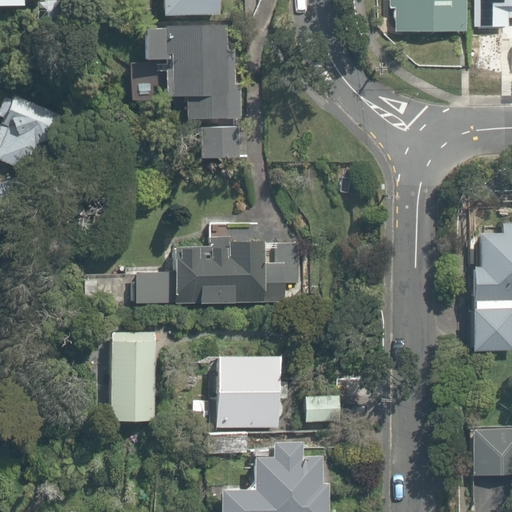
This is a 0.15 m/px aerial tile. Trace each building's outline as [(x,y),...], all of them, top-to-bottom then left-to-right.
[(0,0),(0,14),(14,15),(14,3),(41,3),(40,0),(0,0)] [(153,0),(154,19),(212,17),(211,0),(153,0)] [(464,31),(464,0),(390,0),(389,35),(463,37),(464,31)] [(511,0),(464,0),(464,31),(503,32),(503,20),(511,19),(511,0)] [(156,65),(156,100),(175,100),(176,123),(239,122),(238,30),(126,32),(127,65),(156,65)] [(57,107),(4,86),(0,95),(0,165),(29,177),(57,107)] [(247,127),(190,128),(190,161),(248,160),(247,127)] [(511,329),(511,224),(489,224),(489,238),(462,238),(461,355),(505,355),(506,329),(511,329)] [(207,235),(206,258),(176,257),(174,317),(298,322),(301,239),(207,235)] [(159,449),(160,359),(106,359),(105,449),(159,449)] [(281,371),(218,373),(220,454),(283,453),(281,371)] [(511,427),(467,427),(466,479),(511,479),(511,427)] [(328,511),(329,471),(272,471),(272,487),(257,487),(257,511),(328,511)]
